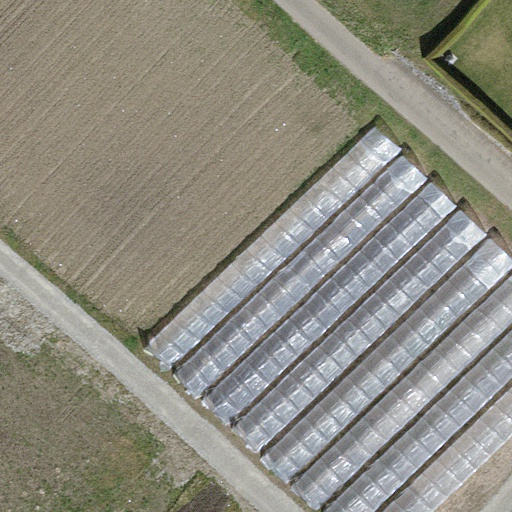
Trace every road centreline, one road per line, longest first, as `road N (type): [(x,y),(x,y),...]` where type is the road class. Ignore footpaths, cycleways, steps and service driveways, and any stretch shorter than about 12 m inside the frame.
road 1 (track): [(0,260),(285,511),(505,511),(511,503)]
road 2 (track): [(291,0),(511,189)]
